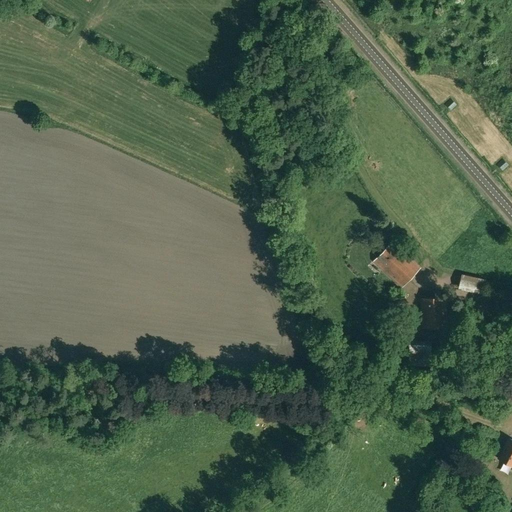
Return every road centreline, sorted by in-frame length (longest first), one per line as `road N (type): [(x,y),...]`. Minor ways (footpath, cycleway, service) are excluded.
road 1 (tertiary): [(511,212),(324,0)]
road 2 (track): [(511,321),(451,364),(396,383),(271,385)]
